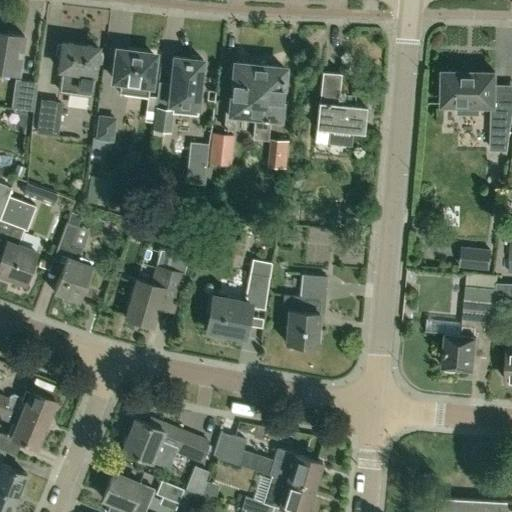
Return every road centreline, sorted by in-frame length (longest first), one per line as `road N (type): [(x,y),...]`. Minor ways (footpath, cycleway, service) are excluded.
road 1 (residential): [(375,406),(411,0)]
road 2 (residential): [(375,406),(113,358)]
road 3 (residential): [(54,511),(113,358)]
road 4 (residential): [(511,419),(375,406)]
